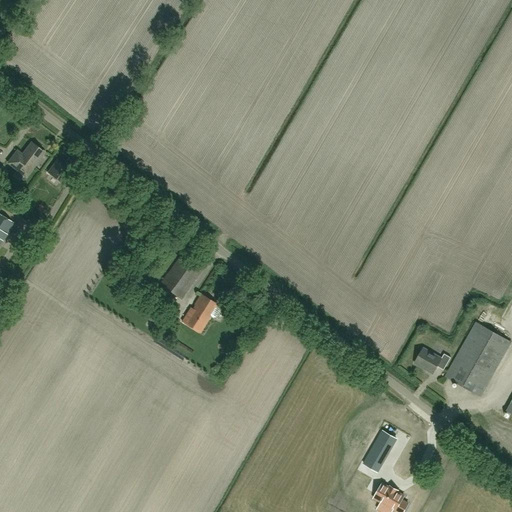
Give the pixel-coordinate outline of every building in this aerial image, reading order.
[(36,162),(45,151),(32,142),(22,156),(17,152),(9,162),(26,176),(32,168),(33,169),(37,163),(36,162)] [(64,184),(72,173),(57,161),(48,173),(64,184)] [(0,244),(13,223),(0,214),(0,244)] [(31,242),(35,234),(28,230),(24,237),(31,242)] [(35,249),(41,240),(35,236),(29,245),(35,249)] [(137,287),(144,277),(127,266),(121,275),(137,287)] [(164,277),(160,283),(182,299),(186,293),(164,277)] [(219,308),(217,307),(218,304),(201,294),(192,308),(191,307),(182,321),(201,333),(211,316),(213,317),(216,317),(220,311),(219,308)] [(481,396),(511,342),(476,322),(445,376),(481,396)] [(444,354),(442,358),(423,348),(415,363),(434,373),(438,366),(444,370),(451,358),(444,354)] [(382,431),(375,444),(389,452),(396,439),(382,431)] [(396,480),(394,485),(408,491),(424,453),(403,444),(389,477),(396,480)] [(381,465),(368,457),(364,464),(377,472),(381,465)] [(382,484),(374,498),(381,502),(377,508),(383,511),(391,511),(393,509),(397,511),(403,511),(408,504),(401,500),(404,496),(397,492),(389,488),(382,484)]
